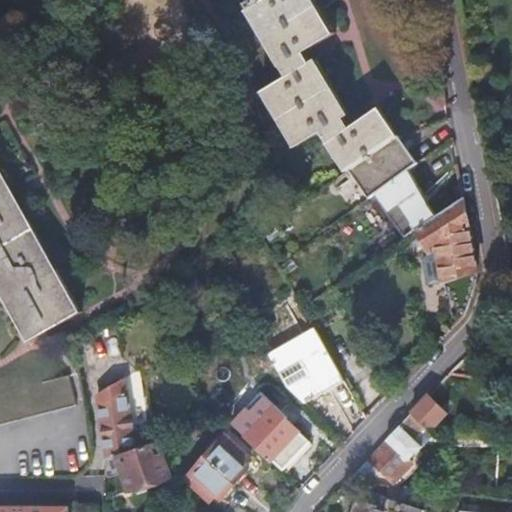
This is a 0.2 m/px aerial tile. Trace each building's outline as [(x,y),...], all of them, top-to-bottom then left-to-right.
[(345,175),(398,139),(381,109),(356,122),(315,47),(340,33),(321,0),(283,0),(288,8),(278,14),(275,8),(262,16),(266,22),(261,25),(297,91),(274,104),(305,161),(330,147),(345,175)] [(414,168),(398,139),(345,175),(362,205),(414,168)] [(0,291),(30,345),(84,316),(0,164),(0,291)] [(435,197),(414,211),(423,224),(444,209),(435,197)] [(464,203),(419,234),(432,254),(442,251),(447,282),(451,298),(457,297),(461,316),(466,315),(475,294),(478,274),(464,203)] [(321,235),(278,266),(298,292),(318,277),(310,265),(332,249),(321,235)] [(296,297),(250,324),(257,338),(303,310),(296,297)] [(315,331),(267,356),(288,394),(299,403),(309,398),(306,393),(340,375),(336,368),(315,331)] [(479,345),(462,363),(473,374),(491,356),(479,345)] [(343,380),(349,391),(362,383),(349,361),(336,368),(340,375),(343,380)] [(69,374),(0,393),(0,425),(78,404),(69,374)] [(89,403),(92,408),(136,385),(133,374),(91,396),(90,396),(89,397),(88,397),(88,398),(88,399),(87,400),(87,401),(88,402),(89,403)] [(306,393),(309,398),(343,380),(340,375),(306,393)] [(136,385),(92,408),(90,409),(97,435),(108,461),(160,444),(154,429),(149,431),(136,385)] [(263,397),(236,425),(284,474),(309,449),(287,426),(290,423),(263,397)] [(411,416),(425,428),(436,429),(448,416),(428,398),(411,416)] [(411,416),(368,461),(395,485),(414,466),(412,464),(430,445),(420,435),(425,428),(411,416)] [(229,439),(186,479),(208,504),(216,497),(221,503),(248,476),(243,471),(251,463),(229,439)] [(108,461),(107,477),(113,477),(126,472),(133,489),(170,476),(160,444),(108,461)] [(416,490),(404,489),(401,497),(412,500),(416,490)] [(423,511),(425,508),(389,499),(386,510),(378,508),(378,504),(359,499),(354,511),(423,511)]
